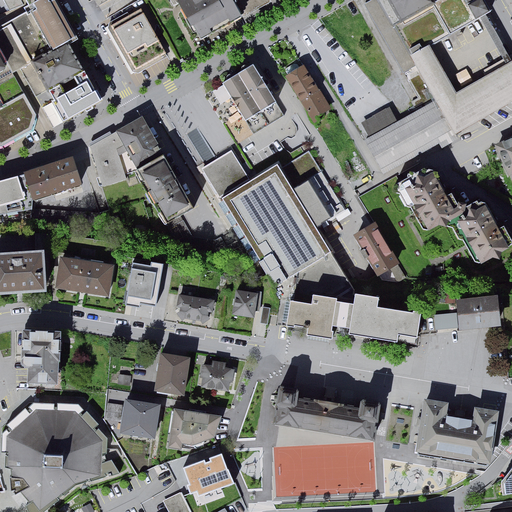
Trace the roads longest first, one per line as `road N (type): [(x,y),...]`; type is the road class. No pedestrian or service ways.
road 1 (residential): [(0,327),(32,319),(511,389)]
road 2 (residential): [(257,38),(348,197),(344,245),(357,270)]
road 3 (residential): [(132,108),(45,152),(0,164)]
road 4 (residential): [(257,38),(132,108)]
road 5 (residential): [(389,511),(453,506),(511,453)]
road 6 (residential): [(72,0),(132,108)]
